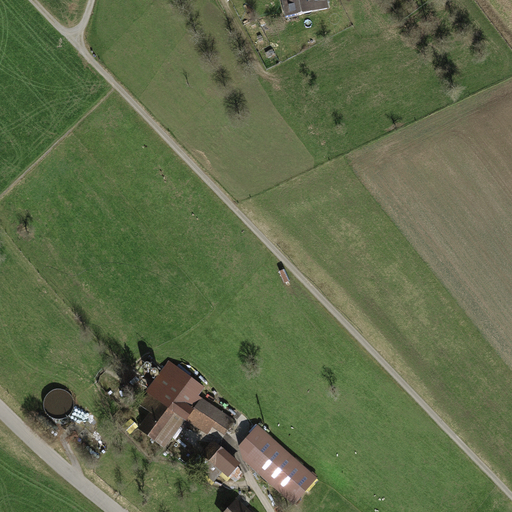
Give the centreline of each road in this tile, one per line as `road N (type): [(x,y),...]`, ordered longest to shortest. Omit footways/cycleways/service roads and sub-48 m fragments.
road 1 (track): [(511,495),(34,0)]
road 2 (residential): [(0,410),(114,511)]
